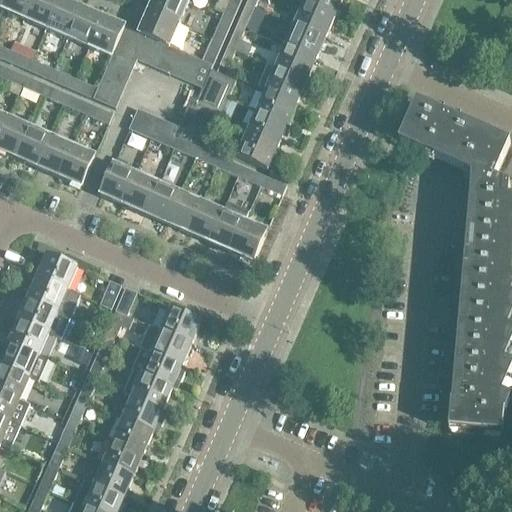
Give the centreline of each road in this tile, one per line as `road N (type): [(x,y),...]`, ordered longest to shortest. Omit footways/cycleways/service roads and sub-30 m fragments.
road 1 (residential): [(409,0),(270,320)]
road 2 (unclassified): [(16,211),(270,320)]
road 3 (residential): [(270,320),(188,511)]
